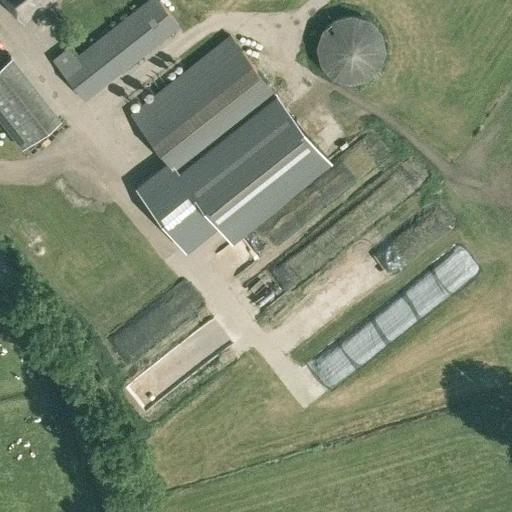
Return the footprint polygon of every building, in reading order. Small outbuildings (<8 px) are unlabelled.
[(6,0),(23,22),(51,0),(6,0)] [(84,99),(180,25),(161,0),(144,0),(59,67),(84,99)] [(379,45),(379,40),(377,35),(375,30),(371,25),(367,22),(361,19),(356,17),(350,17),(345,18),(340,20),(335,23),(331,26),(327,31),(326,35),(324,40),(324,45),(325,51),(327,56),(329,60),(332,64),(336,67),(341,70),(346,72),(351,72),(357,71),(362,70),(367,67),(370,65),(376,57),(378,51),(379,45)] [(184,180),(284,101),(230,33),(130,112),(184,180)] [(0,122),(19,147),(51,123),(60,116),(11,53),(3,59),(0,61),(0,122)]
